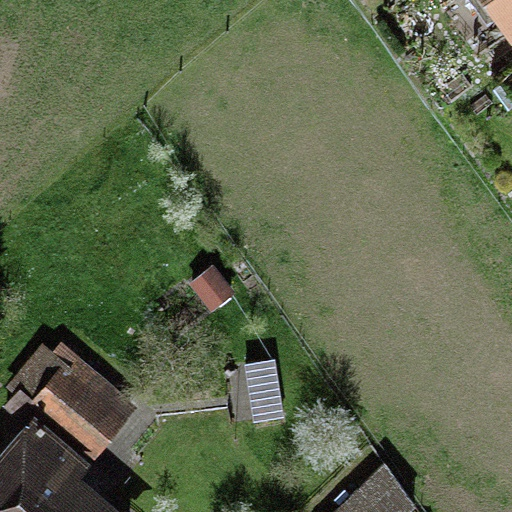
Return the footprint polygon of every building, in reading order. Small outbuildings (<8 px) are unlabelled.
[(511,0),(495,0),(511,21),(511,0)] [(140,407),(65,346),(22,399),(97,460),(140,407)] [(278,364),(244,365),(246,423),(280,421),(278,364)] [(129,511),(29,423),(0,456),(0,511),(129,511)] [(383,469),(340,511),(397,511),(412,497),(383,469)]
